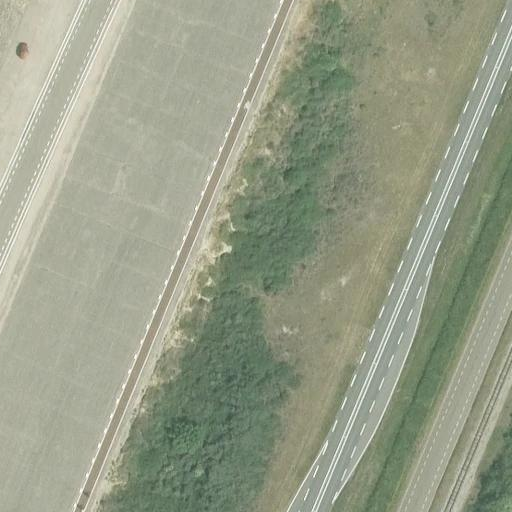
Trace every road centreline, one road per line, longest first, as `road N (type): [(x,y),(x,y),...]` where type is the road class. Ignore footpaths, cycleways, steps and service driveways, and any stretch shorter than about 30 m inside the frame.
road 1 (primary): [(312,511),(511,25)]
road 2 (tertiary): [(410,511),(511,266)]
road 3 (unclassified): [(0,219),(101,0)]
